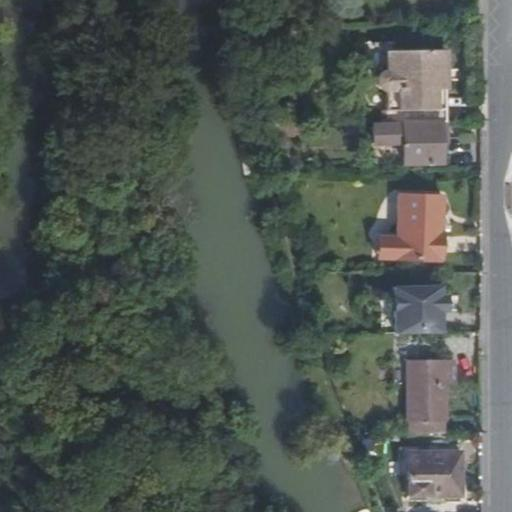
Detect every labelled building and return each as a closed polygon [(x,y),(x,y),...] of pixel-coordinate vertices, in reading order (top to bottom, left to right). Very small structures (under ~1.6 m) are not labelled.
[(438,125),(443,125),(442,91),(442,52),(382,52),(382,71),(380,71),(379,72),(378,73),(377,74),(376,75),(375,76),(374,78),(374,79),(374,80),(374,81),(374,82),(374,83),(374,84),(375,85),(375,86),(375,87),(375,88),(376,88),(377,89),(377,90),(378,90),(379,91),(380,91),(381,92),(381,111),(378,111),(379,124),(438,125)] [(438,125),(379,124),(373,124),(373,145),(403,146),(403,163),(438,163),(438,125)] [(393,199),(393,242),(393,263),(437,263),(438,199),(393,199)] [(393,263),(393,242),(374,242),(375,263),(393,263)] [(391,313),(391,336),(434,335),(434,317),(439,314),(439,299),(439,290),(391,289),(391,297),(386,302),(386,309),(391,313)] [(444,433),(444,384),(444,364),(445,362),(405,362),(405,434),(444,433)] [(455,364),(444,364),(444,384),(455,384),(455,364)] [(460,454),(408,453),(407,496),(459,496),(460,454)]
